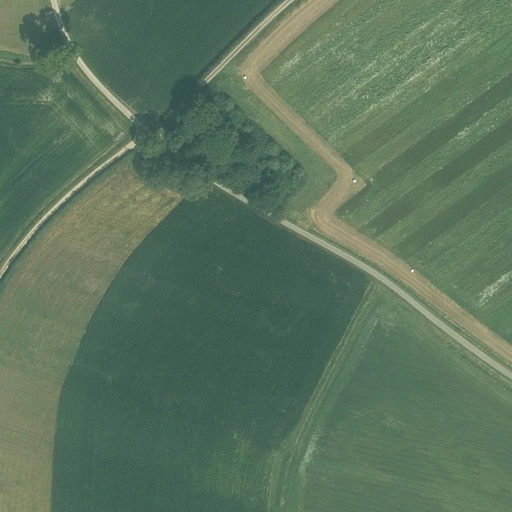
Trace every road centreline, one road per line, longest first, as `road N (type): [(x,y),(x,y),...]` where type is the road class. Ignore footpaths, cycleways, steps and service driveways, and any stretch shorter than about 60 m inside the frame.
road 1 (unclassified): [(511,375),(374,274),(237,196),(146,132),(81,65),(54,0)]
road 2 (track): [(0,279),(64,200),(146,132)]
road 3 (track): [(157,140),(290,0)]
